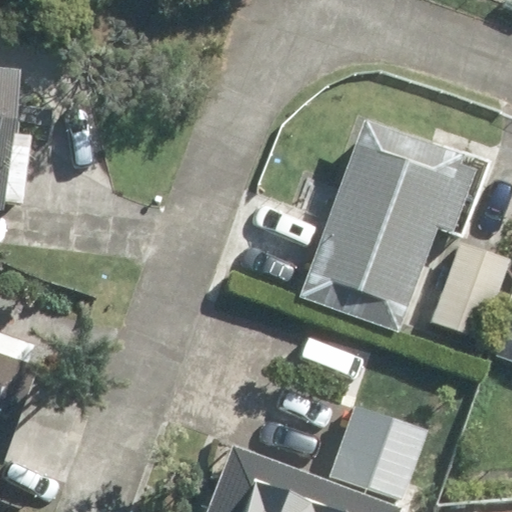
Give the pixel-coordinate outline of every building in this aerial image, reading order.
[(0,69),(0,201),(19,203),(27,136),(6,134),(12,71),(0,69)] [(361,121),(297,298),(394,332),(432,226),(459,237),(485,165),(361,121)] [(457,242),(430,322),(481,338),(508,259),(457,242)] [(511,292),(488,356),(511,364),(511,292)] [(0,459),(33,369),(23,366),(30,346),(0,335),(0,459)] [(356,401),(330,476),(400,499),(425,424),(356,401)] [(228,446),(203,511),(394,511),(396,508),(228,446)]
